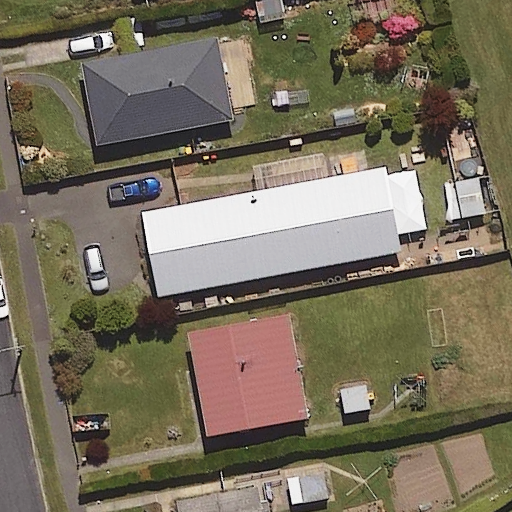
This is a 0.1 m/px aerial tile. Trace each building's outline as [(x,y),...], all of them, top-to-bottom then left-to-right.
[(231,118),(217,39),(82,63),(97,142),(231,118)] [(252,168),(256,190),(142,212),(157,295),(400,250),(384,167),(327,177),(323,155),(252,168)] [(491,175),(456,180),(461,215),(496,211),(491,175)] [(290,313),(186,329),(203,435),(307,418),(290,313)] [(261,511),(257,482),(178,495),(180,511),(261,511)]
